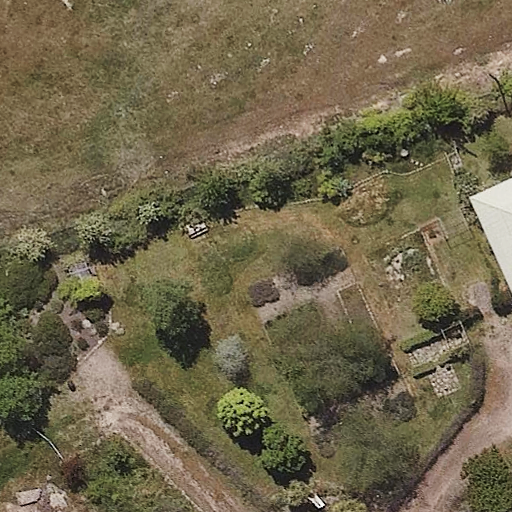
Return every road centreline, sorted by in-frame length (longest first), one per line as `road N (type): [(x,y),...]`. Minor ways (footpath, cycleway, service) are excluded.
road 1 (track): [(221,511),(127,415),(0,457)]
road 2 (track): [(511,420),(483,427),(415,511)]
